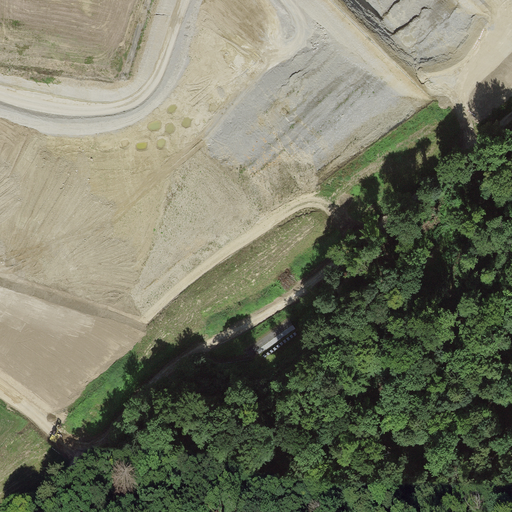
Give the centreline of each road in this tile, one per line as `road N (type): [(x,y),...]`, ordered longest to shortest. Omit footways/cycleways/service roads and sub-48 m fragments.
road 1 (track): [(21,511),(78,473),(161,374),(368,248),(511,122)]
road 2 (track): [(83,200),(99,122),(146,0)]
